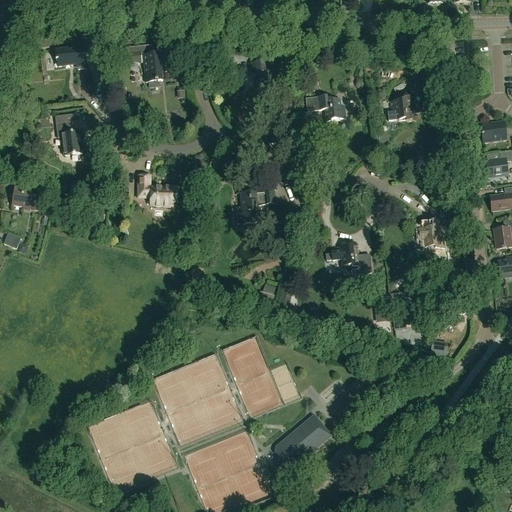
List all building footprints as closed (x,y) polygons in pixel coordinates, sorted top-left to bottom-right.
[(77,68),(85,67),(82,47),(71,48),(71,49),(58,51),(59,59),(55,59),(55,61),(57,61),(58,68),(76,66),(77,68)] [(145,56),(144,47),(131,48),(125,49),(125,55),(124,55),(124,59),(125,65),(143,63),(146,84),(149,83),(150,86),(152,87),(155,88),(157,87),(159,85),(159,82),(162,82),(160,68),(166,67),(165,67),(163,54),(145,56)] [(282,85),(291,83),(289,68),(280,69),(280,68),(270,70),(269,62),(248,65),(249,77),(253,76),(255,84),(265,83),(266,92),(275,90),(274,86),(282,85)] [(318,92),(317,83),(308,83),(309,92),(318,92)] [(284,96),(285,111),(293,111),(292,96),(284,96)] [(325,111),(326,122),(346,120),(345,107),(341,107),(340,101),(331,102),(330,98),(314,99),(306,100),(307,114),(325,111)] [(388,123),(406,121),(406,123),(416,122),(415,115),(420,115),(418,103),(413,103),(413,98),(403,99),(403,102),(389,103),(391,114),(387,114),(388,123)] [(82,155),(79,133),(74,134),(72,122),(78,122),(77,115),(55,118),(55,124),(57,139),(62,139),(64,157),(82,155)] [(481,128),(483,149),(484,149),(483,144),(506,141),(504,123),(493,124),(493,126),(481,128)] [(487,179),(507,177),(506,163),(511,162),(511,152),(498,154),(499,161),(485,163),(487,179)] [(137,199),(137,198),(150,198),(150,207),(162,208),(162,209),(171,208),(172,203),(177,203),(177,188),(150,188),(150,177),(137,177),(137,199)] [(505,196),(489,198),(492,218),(493,218),(492,213),(511,210),(511,205),(511,197),(511,196),(511,188),(504,190),(505,196)] [(44,207),(41,207),(42,197),(35,196),(35,192),(14,189),(14,191),(11,191),(10,192),(10,196),(10,197),(13,198),(11,206),(22,208),(22,211),(30,212),(30,211),(32,212),(32,211),(39,212),(39,213),(44,213),(44,207)] [(256,193),(240,194),(241,208),(235,209),(238,226),(255,224),(259,219),(257,207),(276,205),(275,193),(256,195),(256,193)] [(295,228),(298,216),(292,215),(293,211),(286,209),(283,221),(289,223),(288,226),(295,228)] [(504,229),(494,230),(496,250),(511,248),(511,247),(511,248),(510,234),(511,233),(511,220),(503,222),(504,229)] [(435,251),(445,249),(443,238),(441,239),(440,234),(443,233),(442,226),(432,227),(432,229),(418,230),(420,241),(424,241),(425,249),(434,248),(435,251)] [(21,240),(8,234),(3,246),(0,244),(0,249),(11,254),(13,250),(16,251),(21,240)] [(352,271),(369,269),(367,257),(357,258),(356,246),(338,248),(338,251),(331,252),(332,262),(341,260),(342,268),(351,267),(352,271)] [(510,264),(498,266),(500,280),(511,278),(511,257),(506,259),(510,259),(510,264)] [(256,305),(271,309),(274,297),(273,297),(275,288),(264,285),(262,294),(260,293),(256,305)] [(291,297),(282,294),(279,306),(289,308),(291,297)] [(374,312),(389,309),(387,298),(379,299),(379,302),(373,303),(374,312)] [(402,298),(390,300),(392,319),(404,317),(402,298)] [(442,342),(431,339),(427,350),(439,354),(442,342)] [(295,437),(279,451),(293,469),(310,454),(311,456),(317,451),(315,448),(326,439),(319,430),(322,427),(314,417),(293,434),(295,437)] [(291,484),(300,477),(296,471),(287,479),(291,484)]
